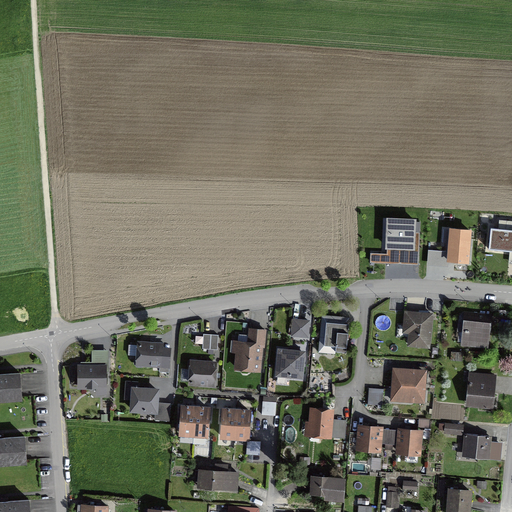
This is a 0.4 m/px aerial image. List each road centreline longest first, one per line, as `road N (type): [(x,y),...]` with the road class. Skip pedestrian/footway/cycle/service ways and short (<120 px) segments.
road 1 (residential): [(511,296),(366,288),(50,336)]
road 2 (track): [(50,336),(34,0)]
road 3 (residential): [(50,336),(59,511)]
